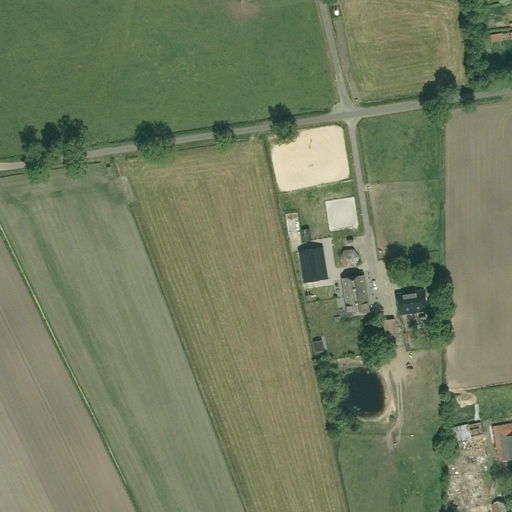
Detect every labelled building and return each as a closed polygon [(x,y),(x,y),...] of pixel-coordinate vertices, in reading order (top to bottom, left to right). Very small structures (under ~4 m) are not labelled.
[(325,279),(320,247),(301,250),(306,282),(325,279)] [(356,266),(359,257),(352,249),(342,252),(340,261),(346,267),(356,266)] [(369,311),(364,275),(344,277),(349,314),(369,311)] [(424,291),(396,295),(399,315),(427,312),(424,291)] [(396,332),(384,333),(385,345),(398,343),(397,332),(396,332)] [(449,427),(452,441),(479,437),(477,422),(449,427)] [(511,422),(492,426),(497,462),(511,460),(511,422)] [(483,469),(484,457),(473,456),(473,469),(483,469)] [(484,511),(481,472),(445,475),(448,504),(461,502),(461,511),(484,511)] [(511,511),(508,498),(495,501),(491,504),(493,511),(511,511)]
